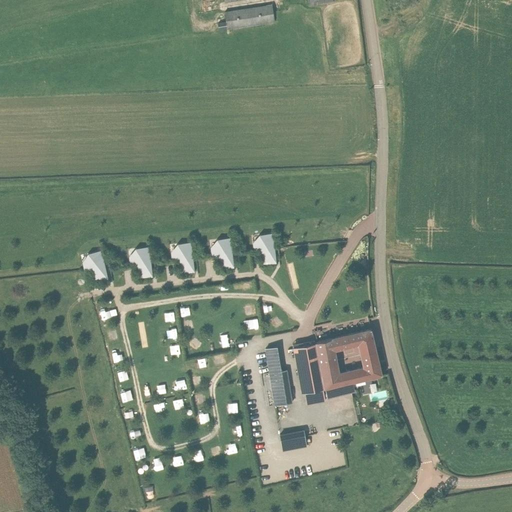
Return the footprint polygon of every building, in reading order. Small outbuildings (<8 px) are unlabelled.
[(218,24),(218,27),(225,26),(226,29),(227,29),(228,29),(275,22),(272,5),(224,12),(226,22),(218,24)] [(263,262),(277,261),(274,231),(260,232),(263,262)] [(222,266),(236,265),(233,235),(220,236),(222,266)] [(194,239),(180,240),(183,270),(197,268),(194,239)] [(142,274),(156,272),(153,243),(139,244),(142,274)] [(96,281),(110,278),(104,249),(91,251),(96,281)] [(349,289),(363,285),(360,275),(346,279),(349,289)] [(102,310),(104,318),(113,315),(111,308),(102,310)] [(174,311),(166,312),(168,322),(176,321),(174,311)] [(327,397),(353,391),(355,390),(352,382),(382,375),(371,329),(316,342),(317,343),(293,347),(301,394),(313,391),(325,389),(327,397)] [(196,336),(190,344),(198,349),(203,342),(196,336)] [(278,348),(265,350),(275,406),(292,403),(286,370),(281,371),(278,348)] [(123,350),(114,352),(116,361),(126,359),(123,350)] [(121,380),(130,378),(127,368),(118,371),(121,380)] [(186,377),(174,379),(175,389),(188,387),(186,377)] [(372,401),(388,396),(386,389),(370,394),(372,401)] [(124,400),(132,398),(131,390),(122,391),(124,400)] [(183,397),(174,399),(176,409),(186,406),(183,397)] [(155,404),(157,412),(168,410),(166,401),(155,404)] [(237,403),(229,404),(230,411),(238,410),(237,403)] [(231,425),(233,435),(244,434),(242,423),(231,425)] [(303,430),(279,434),(282,450),(306,446),(303,430)] [(226,444),(228,453),(239,450),(237,441),(226,444)] [(214,456),(223,454),(222,446),(212,447),(214,456)] [(175,466),(185,465),(183,450),(174,451),(175,466)] [(152,460),(155,471),(167,468),(163,456),(152,460)]
